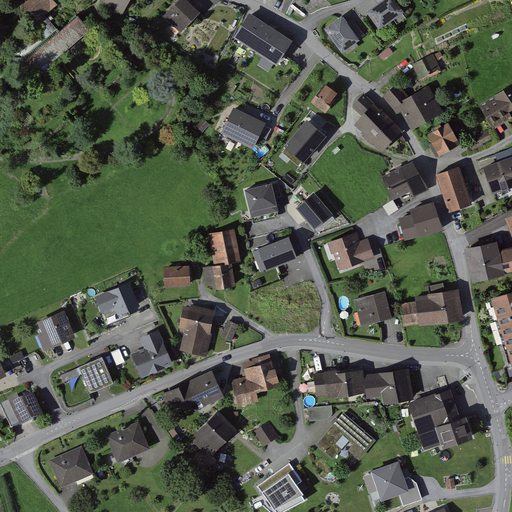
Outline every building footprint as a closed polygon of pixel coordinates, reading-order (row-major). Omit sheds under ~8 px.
[(19,0),(15,4),(37,29),(71,0),(19,0)] [(106,0),(106,2),(127,14),(135,0),(106,0)] [(190,0),(183,0),(168,16),(185,33),(204,13),(190,0)] [(398,0),(387,0),(372,11),(386,30),(409,13),(398,0)] [(349,13),(328,28),(346,53),(367,37),(349,13)] [(298,43),(252,15),(242,32),(287,60),(298,43)] [(78,16),(33,53),(47,70),(92,33),(78,16)] [(436,54),(414,65),(421,79),(443,68),(436,54)] [(333,79),(316,98),(328,109),(345,90),(333,79)] [(398,85),(385,95),(400,111),(403,110),(416,129),(447,112),(432,87),(411,97),(398,85)] [(511,87),(481,105),(495,129),(511,118),(511,115),(510,112),(511,111),(511,87)] [(363,118),(356,125),(384,152),(402,133),(365,97),(353,109),(363,118)] [(242,106),(229,131),(260,147),(273,121),(242,106)] [(290,143),(310,160),(338,127),(319,110),(290,143)] [(453,123),(434,133),(445,155),(465,144),(453,123)] [(490,130),(468,142),(473,151),(495,140),(490,130)] [(511,157),(488,166),(498,193),(511,187),(511,157)] [(409,164),(378,179),(388,200),(405,193),(408,199),(422,192),(409,164)] [(463,166),(440,174),(454,212),(477,204),(463,166)] [(252,182),(258,210),(283,205),(277,177),(252,182)] [(315,191),(296,207),(319,234),(337,218),(315,191)] [(390,214),(400,208),(395,199),(385,205),(390,214)] [(408,215),(395,219),(402,240),(440,227),(432,202),(406,210),(408,215)] [(217,266),(204,268),(209,292),(241,286),(236,261),(244,260),(238,229),(211,234),(217,266)] [(352,231),(325,242),(336,271),(373,257),(366,237),(356,241),(352,231)] [(259,248),(267,270),(298,259),(290,237),(259,248)] [(498,244),(466,251),(474,284),(511,275),(511,251),(500,254),(498,244)] [(192,265),(167,268),(169,288),(194,285),(192,265)] [(109,307),(122,302),(126,311),(146,303),(136,278),(116,286),(117,289),(104,294),(109,307)] [(288,289),(264,300),(276,326),(324,306),(314,284),(291,294),(288,289)] [(380,290),(349,299),(357,325),(387,317),(380,290)] [(424,301),(397,305),(400,330),(458,321),(454,290),(423,294),(424,301)] [(511,292),(498,296),(511,342),(511,292)] [(219,312),(194,306),(184,349),(209,355),(219,312)] [(69,311),(42,322),(53,348),(80,336),(69,311)] [(240,325),(228,322),(224,337),(235,341),(240,325)] [(149,349),(136,355),(146,378),(176,365),(162,330),(144,338),(149,349)] [(0,354),(0,377),(9,374),(0,354)] [(107,357),(84,367),(95,391),(118,381),(107,357)] [(247,378),(234,381),(240,406),(261,401),(259,391),(283,385),(278,361),(245,368),(247,378)] [(65,381),(82,376),(79,367),(62,373),(65,381)] [(413,368),(366,375),(370,399),(387,396),(389,404),(418,399),(413,368)] [(365,370),(317,376),(320,399),(368,392),(365,370)] [(219,371),(194,381),(204,406),(229,396),(219,371)] [(187,385),(166,394),(174,414),(195,405),(187,385)] [(453,391),(414,404),(425,437),(444,431),(450,447),(477,438),(470,417),(463,419),(453,391)] [(38,395),(14,405),(24,427),(47,416),(38,395)] [(332,407),(309,409),(310,422),(333,420),(332,407)] [(222,410),(199,434),(217,453),(241,428),(222,410)] [(345,413),(318,445),(336,460),(345,449),(339,444),(345,436),(356,445),(352,451),(363,460),(378,441),(345,413)] [(140,422),(109,436),(121,461),(152,447),(140,422)] [(269,423),(256,434),(266,446),(279,436),(269,423)] [(84,445),(52,460),(64,486),(96,471),(84,445)] [(401,448),(393,453),(398,459),(405,454),(401,448)] [(310,478),(298,459),(263,482),(282,511),(289,511),(313,497),(304,483),(310,478)] [(382,500),(401,495),(404,505),(423,499),(417,479),(407,482),(400,461),(373,469),(382,500)] [(371,472),(364,474),(374,500),(381,498),(371,472)]
